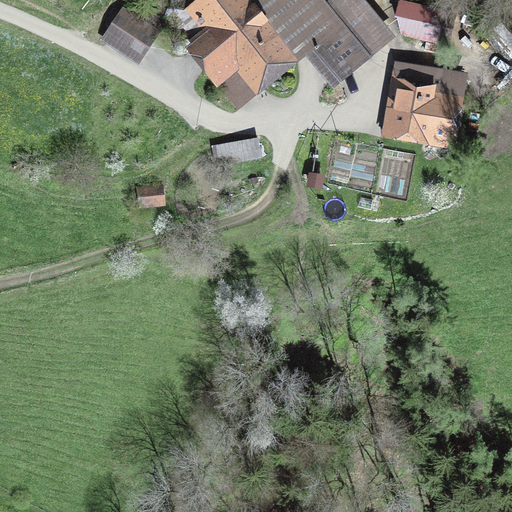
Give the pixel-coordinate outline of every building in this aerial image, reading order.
[(172,0),(164,15),(237,106),(243,101),(238,95),(305,41),(314,52),(364,12),(354,0),(346,0),(327,16),(314,0),(172,0)] [(453,15),(402,3),(398,18),(403,35),(446,44),(453,15)] [(384,38),(364,12),(314,52),(335,78),(384,38)] [(153,32),(126,14),(108,41),(135,59),(153,32)] [(393,124),(384,123),(382,132),(393,134),(393,129),(450,139),(461,79),(403,69),(393,124)] [(215,148),(217,163),(259,156),(257,142),(215,148)] [(162,203),(160,188),(140,190),(141,205),(162,203)]
